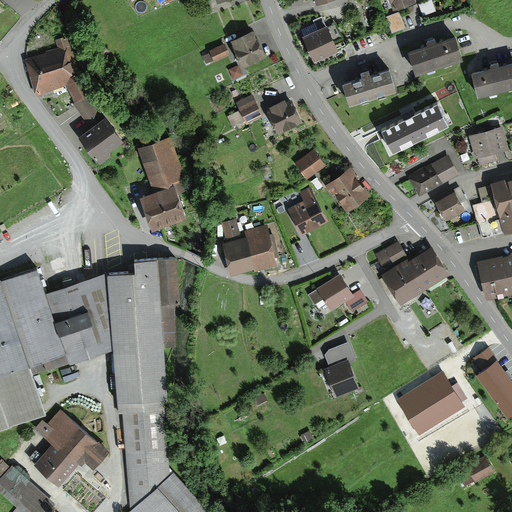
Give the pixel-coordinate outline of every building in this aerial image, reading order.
[(422,3),(423,14),(436,12),(435,1),(422,3)] [(303,38),(314,63),(339,52),(338,49),(346,45),(335,23),(327,27),(322,17),(313,21),(318,31),(303,38)] [(243,69),(267,58),(254,30),(231,41),(243,69)] [(26,59),(35,93),(39,95),(67,86),(76,103),(88,96),(92,94),(82,77),(67,36),(56,41),(58,47),(45,51),(46,54),(26,59)] [(416,77),(463,61),(455,37),(436,44),(435,40),(432,41),(427,43),(428,47),(408,53),(416,77)] [(214,63),(230,55),(225,44),(209,51),(210,53),(203,56),(207,63),(213,60),(214,63)] [(477,99),(511,90),(511,62),(499,66),(497,61),(491,63),(492,67),(471,73),(477,99)] [(239,65),(229,70),(234,79),(243,74),(239,65)] [(349,106),(396,92),(389,70),(371,75),(370,71),(367,72),(361,73),(363,78),(342,85),(349,106)] [(246,124),(263,116),(253,94),(236,102),(240,111),(245,121),(246,124)] [(109,154),(123,143),(88,96),(76,103),(74,104),(91,129),(79,138),(99,166),(112,157),(109,154)] [(278,136),(303,123),(292,102),(288,105),(285,100),(269,108),(270,110),(266,112),(278,136)] [(394,151),(449,124),(438,101),(383,128),(394,151)] [(245,121),(240,111),(228,117),(233,127),(245,121)] [(478,158),(480,166),(497,161),(495,153),(509,150),(503,127),(481,133),(470,136),(476,158),(478,158)] [(139,199),(152,233),(188,219),(178,194),(190,190),(170,137),(138,150),(154,193),(139,199)] [(295,163),(306,179),(325,166),(314,150),(295,163)] [(408,175),(420,196),(459,174),(448,155),(426,167),(425,165),(408,175)] [(348,212),(371,196),(358,177),(350,167),(324,186),(331,196),(334,194),(348,212)] [(511,177),(490,184),(491,186),(478,189),(482,203),(473,206),(482,237),(504,231),(505,235),(511,232),(511,177)] [(302,236),(328,222),(309,187),(299,192),(304,201),(288,209),(302,236)] [(455,192),(435,203),(446,223),(466,212),(462,203),(467,200),(465,196),(460,187),(454,190),(455,192)] [(227,242),(241,238),(236,219),(222,223),(227,242)] [(273,235),(270,236),(267,224),(245,231),(247,237),(241,238),(227,242),(222,244),(232,276),(254,270),(255,272),(277,265),(275,259),(280,257),(273,235)] [(391,259),(394,263),(407,255),(398,240),(376,253),(382,265),(391,259)] [(408,257),(381,275),(401,305),(448,275),(431,247),(410,260),(408,257)] [(108,273),(114,349),(118,413),(124,412),(132,510),(129,511),(212,511),(170,465),(164,397),(169,396),(164,345),(175,344),(176,302),(180,301),(178,256),(133,259),(134,272),(108,273)] [(487,300),(511,294),(511,256),(503,258),(479,263),(487,300)] [(114,349),(108,273),(107,270),(48,295),(39,269),(0,283),(0,429),(46,414),(33,375),(70,362),(71,365),(114,349)] [(353,294),(341,275),(336,277),(309,294),(315,304),(323,299),(330,311),(346,302),(352,312),(369,302),(361,289),(353,294)] [(325,355),(329,367),(348,360),(349,363),(355,360),(348,342),(329,349),(325,355)] [(473,362),(509,414),(511,412),(511,381),(491,350),(473,362)] [(334,397),(359,388),(349,363),(348,360),(340,363),(329,367),(323,370),(334,397)] [(443,374),(400,401),(417,428),(460,401),(443,374)] [(35,465),(59,487),(79,465),(82,467),(85,464),(93,471),(110,452),(61,409),(48,423),(43,419),(34,429),(52,446),(43,456),(35,449),(29,457),(36,463),(35,465)] [(2,459),(0,461),(0,490),(18,507),(13,511),(47,511),(55,504),(12,465),(10,466),(2,459)] [(467,469),(474,481),(490,473),(483,460),(467,469)]
